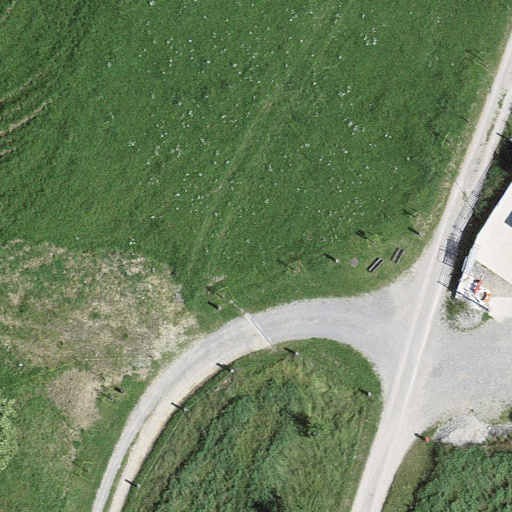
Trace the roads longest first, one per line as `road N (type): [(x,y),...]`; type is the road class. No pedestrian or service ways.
road 1 (track): [(410,371),(344,333),(281,327),(194,369),(123,463),(110,511)]
road 2 (track): [(410,371),(511,87)]
road 3 (track): [(374,511),(410,371)]
